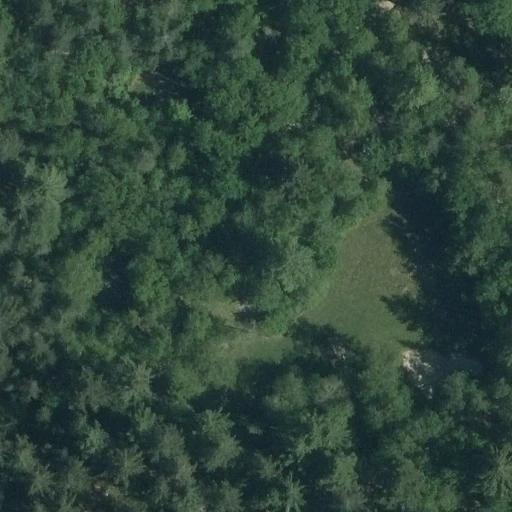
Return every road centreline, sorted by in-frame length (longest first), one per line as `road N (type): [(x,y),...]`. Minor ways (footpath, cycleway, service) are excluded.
road 1 (track): [(511,400),(320,501),(234,509),(201,479),(164,387),(169,329),(185,285),(320,81)]
road 2 (track): [(386,0),(511,244)]
